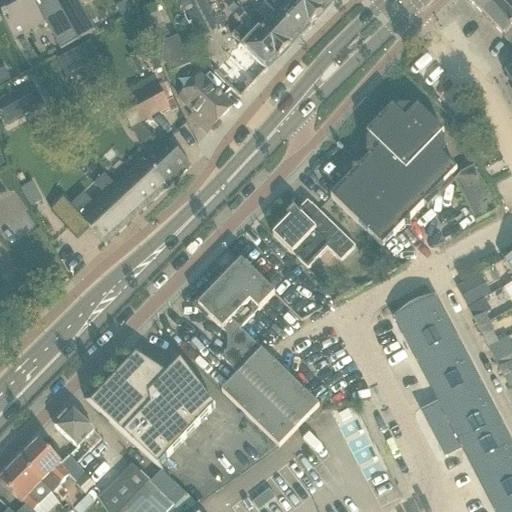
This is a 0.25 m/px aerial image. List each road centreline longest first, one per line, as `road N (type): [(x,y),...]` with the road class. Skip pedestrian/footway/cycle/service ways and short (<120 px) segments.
road 1 (residential): [(0,460),(301,150)]
road 2 (secondary): [(0,408),(279,125)]
road 3 (residential): [(437,511),(357,334),(365,305),(511,222)]
road 4 (secondary): [(288,115),(346,75),(421,0)]
road 5 (secondary): [(386,0),(325,59),(288,115)]
road 6 (residential): [(511,144),(488,99),(434,45)]
